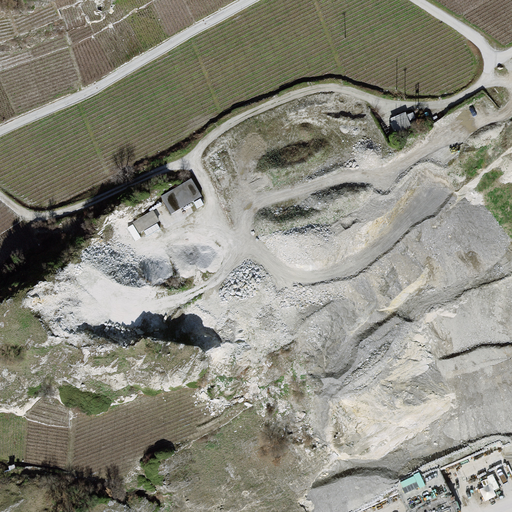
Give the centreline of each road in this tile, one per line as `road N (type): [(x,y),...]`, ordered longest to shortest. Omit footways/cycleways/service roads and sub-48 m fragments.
road 1 (track): [(0,200),(30,217),(54,217),(186,167),(221,129),(286,96),(332,87),(395,106),(434,105),(486,84),(497,56)]
road 2 (unclassified): [(0,132),(254,0)]
